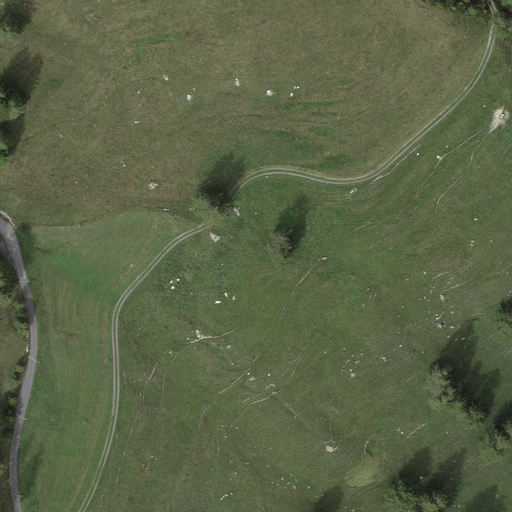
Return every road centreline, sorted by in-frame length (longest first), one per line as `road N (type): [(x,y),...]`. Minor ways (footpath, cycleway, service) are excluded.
road 1 (track): [(82,511),(110,439),(123,299),(176,241),(216,219),(253,177),(282,172),(363,181),(378,170),(479,73),(491,40),(490,0)]
road 2 (track): [(18,511),(14,443),(34,340),(15,249),(0,225)]
